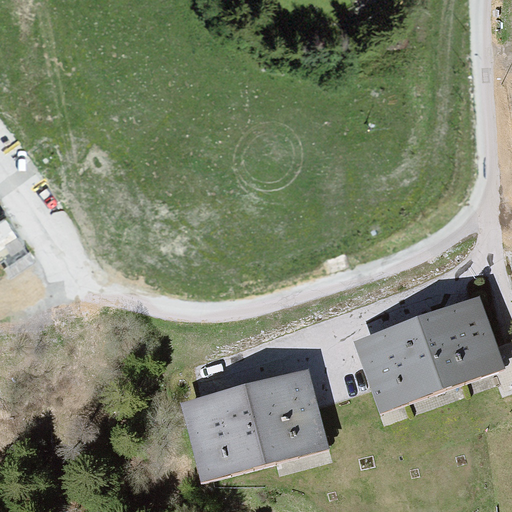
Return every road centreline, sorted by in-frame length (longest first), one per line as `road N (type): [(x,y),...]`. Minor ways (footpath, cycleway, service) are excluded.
road 1 (residential): [(70,278),(136,304),(218,318),(440,246),(466,224),(488,179),(483,0)]
road 2 (track): [(0,158),(70,278)]
